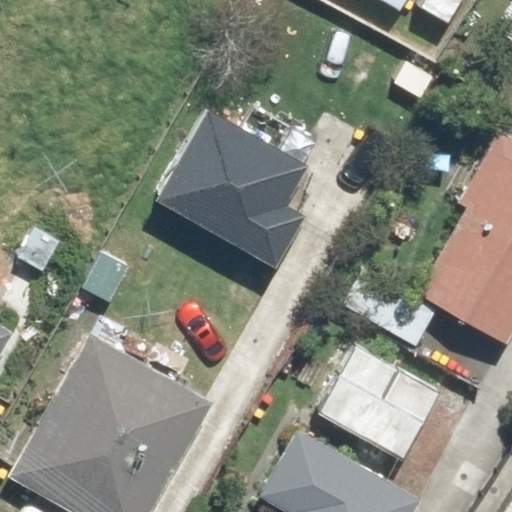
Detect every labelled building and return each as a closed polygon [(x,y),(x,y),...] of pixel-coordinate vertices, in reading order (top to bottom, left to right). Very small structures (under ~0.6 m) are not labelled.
[(379,0),(394,8),(399,0),(415,0),(446,19),(457,0),(379,0)] [(197,95),(153,177),(270,238),(293,194),(274,184),(294,146),(197,95)] [(450,192),(464,201),(415,286),(503,337),(511,320),(511,133),(491,121),(450,192)] [(358,261),(340,290),(417,338),(435,309),(358,261)] [(0,318),(0,337),(8,324),(0,318)] [(142,511),(208,394),(87,326),(9,466),(92,511),(142,511)] [(435,386),(353,336),(310,407),(392,457),(435,386)] [(299,419),(257,489),(285,506),(281,511),(404,511),(417,491),(299,419)]
